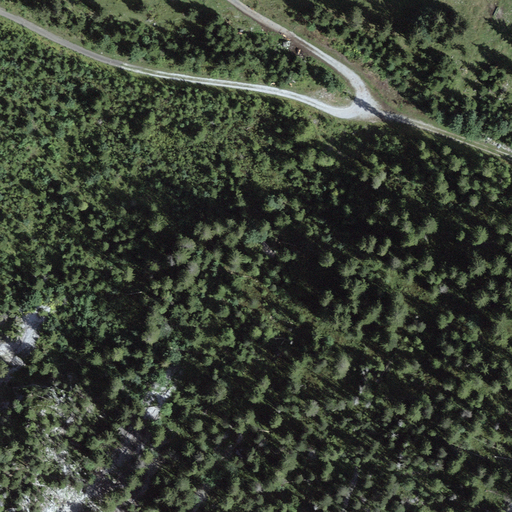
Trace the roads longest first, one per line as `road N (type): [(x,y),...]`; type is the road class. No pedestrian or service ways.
road 1 (track): [(0,13),(134,72),(245,87),(345,116),(360,94),(346,71),(229,0)]
road 2 (track): [(357,109),(511,159)]
